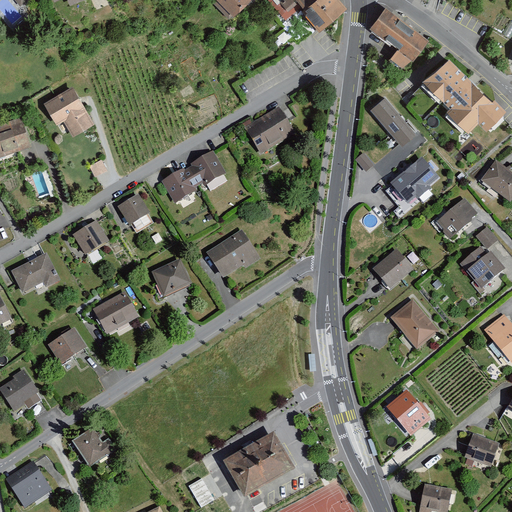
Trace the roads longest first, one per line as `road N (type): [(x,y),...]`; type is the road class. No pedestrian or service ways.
road 1 (residential): [(0,468),(328,256)]
road 2 (residential): [(25,244),(316,70),(353,70)]
road 3 (tertiary): [(328,256),(334,374),(382,511)]
road 4 (tertiary): [(353,70),(328,256)]
road 5 (residential): [(386,0),(511,91)]
